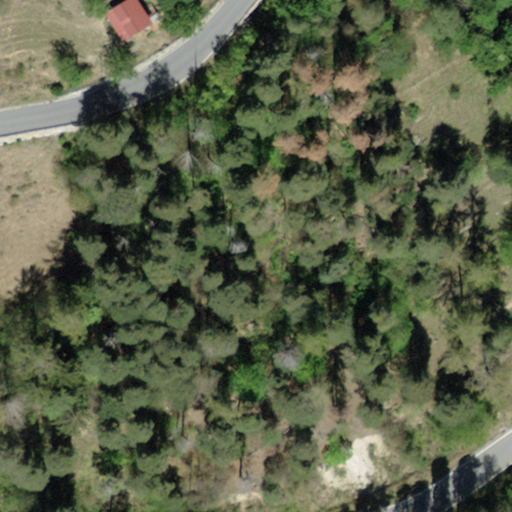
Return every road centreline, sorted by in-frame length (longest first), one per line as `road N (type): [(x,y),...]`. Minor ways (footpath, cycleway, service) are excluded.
road 1 (tertiary): [(0,125),(93,108),(143,86),(187,57),(238,0)]
road 2 (tertiary): [(511,450),(409,511)]
